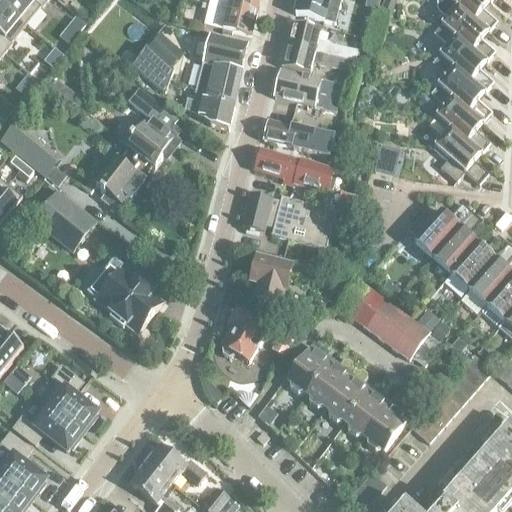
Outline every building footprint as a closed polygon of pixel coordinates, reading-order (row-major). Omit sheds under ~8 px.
[(42,12),(51,0),(0,0),(0,6),(27,27),(41,10),(42,12)] [(260,0),(258,0),(210,0),(204,28),(250,39),(260,0)] [(324,26),(325,25),(335,28),(342,0),(300,0),(296,19),(324,26)] [(367,0),(366,9),(380,12),(382,0),(367,0)] [(385,0),(379,18),(389,22),(397,0),(385,0)] [(458,10),(489,37),(498,27),(484,15),(491,7),(483,0),(442,0),(438,4),(438,13),(447,22),(458,10)] [(27,27),(0,6),(0,52),(6,57),(13,47),(12,46),(27,27)] [(458,10),(447,22),(434,37),(448,49),(456,41),(487,68),(496,58),(482,46),(489,37),(458,10)] [(288,50),(356,67),(359,56),(319,46),(322,35),(294,28),(288,50)] [(171,71),(184,56),(161,37),(148,52),(147,51),(132,72),(165,98),(174,74),(171,71)] [(234,110),(248,48),(209,39),(202,68),(196,91),(212,95),(210,104),(234,110)] [(480,76),(487,68),(456,41),(448,49),(432,67),(446,79),(454,71),(486,99),(494,89),(480,76)] [(358,68),(356,67),(288,50),(282,72),(311,80),(314,70),(355,80),(358,68)] [(478,107),(486,99),(454,71),(446,79),(437,90),(430,98),(444,110),(452,101),(484,129),(493,119),(478,107)] [(351,94),(282,76),(275,103),(337,118),(338,114),(345,116),(351,94)] [(132,174),(142,181),(150,172),(152,174),(162,161),(159,159),(174,140),(168,135),(178,121),(140,91),(128,106),(148,122),(125,150),(128,153),(129,152),(138,159),(133,165),(137,168),(132,174)] [(228,133),(234,110),(210,104),(212,95),(196,91),(192,104),(185,102),(183,111),(198,119),(210,128),(228,133)] [(477,137),(484,129),(452,101),(444,110),(435,120),(450,133),(481,160),(490,150),(477,137)] [(330,163),(335,143),(270,126),(265,145),(292,152),(292,153),(330,163)] [(17,127),(2,146),(46,181),(61,163),(17,127)] [(475,167),(481,160),(450,133),(434,151),(448,163),(441,172),(457,186),(465,178),(480,191),(489,180),(475,167)] [(144,183),(142,181),(132,174),(137,168),(133,165),(138,159),(129,152),(128,153),(119,164),(116,162),(95,189),(123,211),(144,183)] [(262,155),(256,174),(295,186),(295,188),(326,198),(328,192),(333,194),(337,179),(332,178),(333,175),(302,165),(301,167),(262,155)] [(15,160),(10,166),(19,174),(24,167),(15,160)] [(34,175),(24,167),(19,174),(29,182),(34,175)] [(0,199),(8,190),(0,182),(0,199)] [(8,190),(0,199),(0,228),(22,201),(8,190)] [(361,201),(342,196),(337,213),(356,218),(361,201)] [(36,225),(73,255),(95,228),(57,198),(36,225)] [(280,206),(251,199),(242,232),(264,238),(266,230),(274,232),(272,240),(326,254),(328,249),(331,249),(336,227),(333,226),(336,215),(282,201),(280,206)] [(432,261),(473,216),(463,208),(451,221),(442,213),(434,222),(417,241),(414,245),(432,261)] [(417,241),(434,222),(425,214),(408,233),(417,241)] [(432,261),(451,278),(479,246),(471,239),(483,225),(473,216),(432,261)] [(469,293),(509,248),(499,240),(487,253),(479,246),(451,278),(469,293)] [(487,310),(511,281),(511,275),(507,271),(511,265),(511,251),(509,248),(469,293),(487,310)] [(307,285),(309,275),(257,261),(250,285),(259,287),(256,301),(280,308),(283,294),(286,294),(290,281),(307,285)] [(110,288),(98,303),(114,315),(110,320),(123,331),(127,326),(140,336),(162,308),(153,300),(158,294),(137,277),(132,284),(119,274),(123,268),(114,262),(99,280),(110,288)] [(342,315),(352,322),(371,296),(358,287),(367,275),(350,262),(334,284),(330,289),(347,301),(338,312),(342,315)] [(499,332),(511,316),(511,281),(487,310),(481,316),(499,332)] [(351,323),(365,334),(386,307),(371,296),(352,322),(351,323)] [(380,345),(400,318),(386,307),(365,334),(380,345)] [(249,367),(250,365),(270,331),(237,311),(228,326),(234,329),(222,349),(222,350),(221,352),(223,359),(228,362),(235,360),(236,359),(249,367)] [(511,343),(511,316),(499,332),(511,343)] [(380,345),(394,355),(414,328),(400,318),(380,345)] [(428,339),(414,328),(394,355),(408,366),(428,339)] [(0,381),(24,352),(7,339),(0,347),(0,381)] [(288,384),(291,387),(290,387),(290,394),(298,400),(303,398),(304,396),(308,399),(331,367),(311,353),(288,384)] [(493,375),(476,360),(467,370),(484,385),(493,375)] [(511,378),(511,360),(496,378),(505,386),(511,378)] [(331,367),(308,399),(310,401),(310,402),(309,408),(318,414),(323,412),(324,411),(327,413),(356,373),(353,370),(353,367),(348,363),(343,364),(337,372),(331,367)] [(17,370),(10,379),(24,390),(31,381),(17,370)] [(484,385),(467,370),(459,379),(476,394),(484,385)] [(343,425),(347,427),(370,395),(362,390),(368,382),(367,377),(363,374),(359,374),(356,373),(327,413),(330,415),(329,416),(329,422),(337,428),(343,425)] [(476,394),(459,379),(451,387),(468,403),(476,394)] [(58,385),(43,405),(83,436),(89,428),(91,429),(98,421),(96,419),(98,416),(58,385)] [(468,403),(451,387),(443,396),(460,412),(468,403)] [(362,439),(366,441),(389,410),(388,409),(370,395),(347,427),(349,429),(348,430),(348,436),(356,442),(362,439)] [(460,412),(443,396),(435,405),(452,421),(460,412)] [(385,455),(409,424),(401,418),(407,410),(406,406),(401,402),(397,403),(394,401),(388,409),(389,410),(366,441),(368,443),(367,444),(367,450),(376,456),(381,454),(382,453),(385,455)] [(23,421),(14,432),(35,449),(44,438),(68,456),(70,452),(72,454),(79,445),(77,444),(83,436),(43,405),(42,406),(46,408),(31,427),(23,421)] [(452,421),(435,405),(427,414),(444,430),(452,421)] [(444,430),(427,414),(419,423),(436,439),(444,430)] [(419,423),(411,432),(428,448),(436,439),(419,423)] [(255,427),(251,432),(256,436),(260,431),(255,427)] [(411,511),(405,506),(400,511),(499,511),(511,498),(511,429),(509,427),(433,511),(411,511)] [(10,455),(0,468),(0,478),(31,503),(37,495),(40,497),(46,488),(44,486),(47,483),(23,465),(31,454),(10,437),(1,449),(10,455)] [(152,455),(143,466),(173,489),(184,475),(199,487),(206,478),(194,468),(189,465),(187,468),(161,448),(154,457),(152,455)] [(165,500),(173,489),(143,466),(135,476),(138,478),(130,487),(160,511),(159,511),(179,511),(180,511),(165,500)] [(365,511),(386,490),(372,477),(340,511),(365,511)] [(0,509),(3,511),(26,511),(25,511),(31,503),(0,478),(0,509)] [(201,511),(222,511),(230,502),(217,492),(201,511)]
